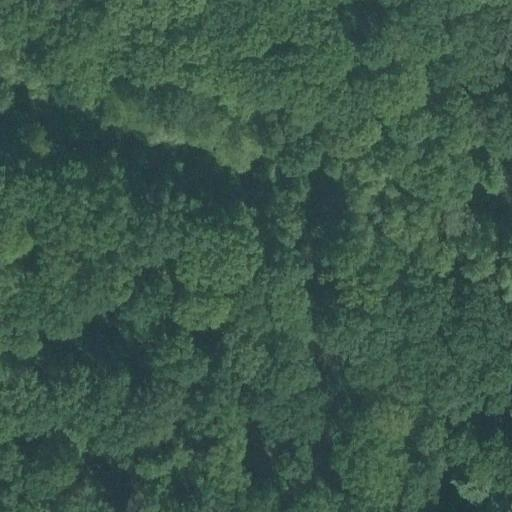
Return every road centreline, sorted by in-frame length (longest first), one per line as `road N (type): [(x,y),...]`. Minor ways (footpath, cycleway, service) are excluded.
road 1 (track): [(0,220),(511,371)]
road 2 (track): [(1,0),(511,143)]
